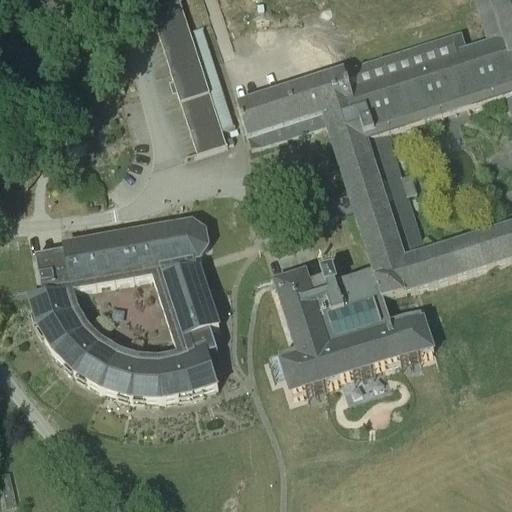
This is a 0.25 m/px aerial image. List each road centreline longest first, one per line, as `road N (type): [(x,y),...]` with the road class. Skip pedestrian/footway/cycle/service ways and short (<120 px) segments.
road 1 (unclassified): [(128,0),(164,177),(139,209),(0,230)]
road 2 (unclassified): [(111,511),(0,374)]
